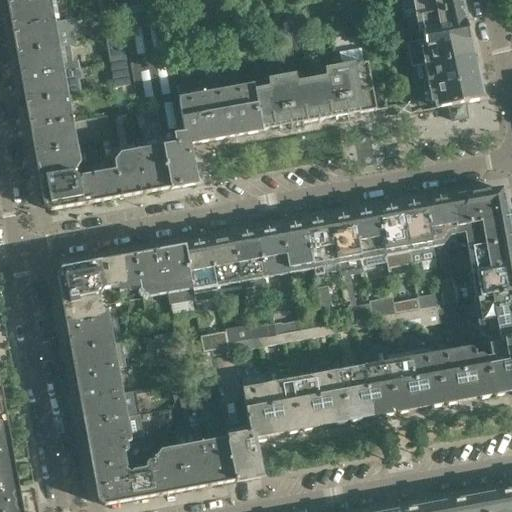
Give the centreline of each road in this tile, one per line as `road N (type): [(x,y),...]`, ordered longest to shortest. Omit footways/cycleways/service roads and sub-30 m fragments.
road 1 (residential): [(511,160),(13,250)]
road 2 (residential): [(13,250),(61,511)]
road 3 (residential): [(253,511),(511,468)]
